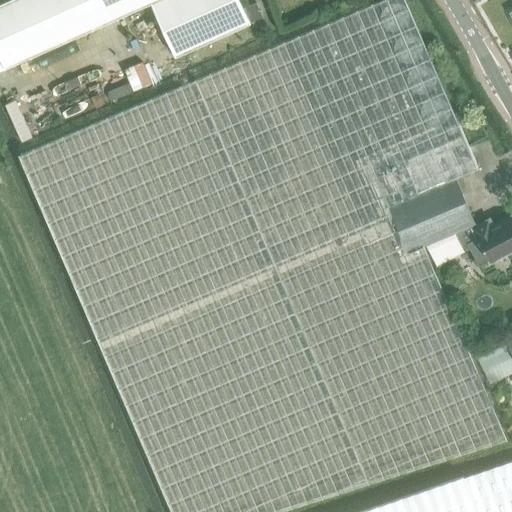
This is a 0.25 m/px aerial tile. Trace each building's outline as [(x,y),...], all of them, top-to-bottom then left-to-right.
[(175,55),(261,16),(255,3),(242,8),(238,0),(11,0),(0,5),(0,56),(5,67),(150,2),(175,55)] [(381,0),(25,153),(20,155),(172,511),(278,511),(507,440),(424,246),(408,253),(388,207),(456,178),(478,169),(405,0),(381,0)] [(456,178),(388,207),(408,253),(424,246),(426,245),(437,266),(464,252),(455,233),(476,224),(456,178)] [(476,224),(455,233),(464,252),(470,249),(478,266),(488,261),(489,262),(511,250),(511,219),(511,218),(493,228),(489,221),(477,227),(476,224)] [(511,341),(479,357),(485,371),(491,382),(511,371),(511,341)] [(463,476),(358,511),(511,511),(511,461),(463,478),(463,476)]
